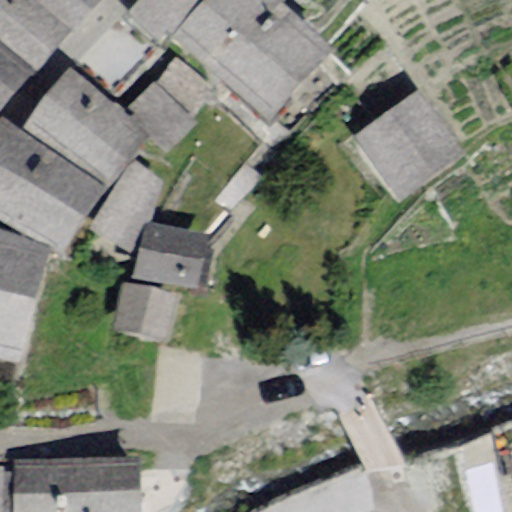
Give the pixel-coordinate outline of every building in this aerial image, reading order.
[(20,0),(0,0),(0,54),(40,89),(76,50),(20,0)] [(20,0),(76,50),(113,10),(102,0),(20,0)] [(121,0),(102,0),(113,10),(121,0)] [(201,15),(186,0),(156,0),(131,26),(161,55),(201,15)] [(345,75),(269,0),(235,0),(224,11),(184,52),(277,144),(345,75)] [(213,0),(224,11),(235,0),(213,0)] [(0,54),(0,135),(40,89),(0,54)] [(174,73),(153,94),(186,122),(205,102),(174,73)] [(81,84),(32,140),(116,212),(144,179),(158,163),(125,129),(81,84)] [(467,154),(422,91),(362,135),(407,197),(467,154)] [(186,122),(153,94),(125,129),(158,163),(168,173),(204,141),(193,132),(186,122)] [(116,212),(15,138),(0,155),(0,232),(73,275),(96,240),(116,212)] [(116,212),(96,240),(145,269),(151,238),(168,194),(144,179),(116,212)] [(212,250),(151,238),(145,269),(140,292),(201,304),(212,250)] [(63,274),(0,246),(0,373),(28,384),(45,326),(63,274)] [(183,310),(127,295),(116,340),(171,355),(183,310)] [(142,511),(144,472),(19,469),(18,511),(142,511)] [(0,511),(13,511),(13,482),(0,481),(0,511)]
